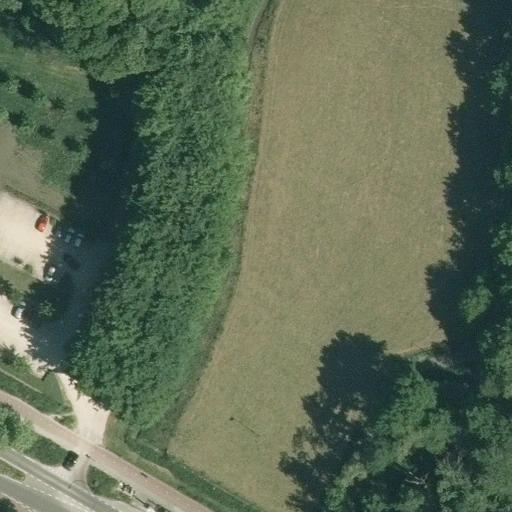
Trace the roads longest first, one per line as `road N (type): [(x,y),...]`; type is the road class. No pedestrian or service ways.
road 1 (track): [(141,326),(183,212),(202,0)]
road 2 (primary): [(105,511),(0,450)]
